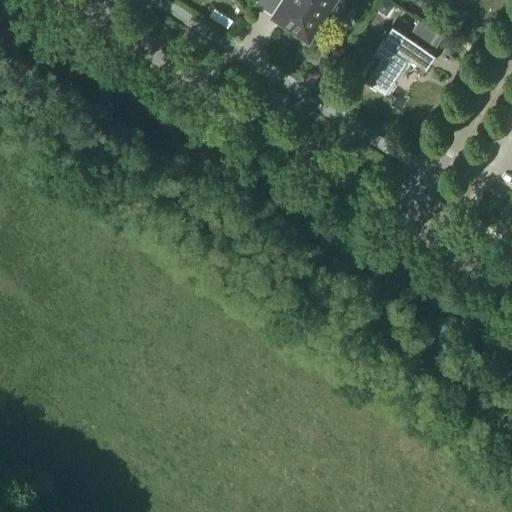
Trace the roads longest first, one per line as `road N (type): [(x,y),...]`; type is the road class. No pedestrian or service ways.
road 1 (tertiary): [(405,217),(72,0)]
road 2 (residential): [(430,175),(160,0)]
road 3 (residential): [(511,48),(430,175)]
road 4 (tertiary): [(511,286),(405,217)]
